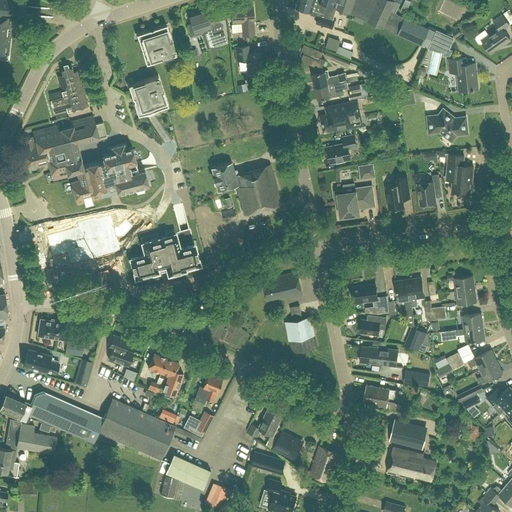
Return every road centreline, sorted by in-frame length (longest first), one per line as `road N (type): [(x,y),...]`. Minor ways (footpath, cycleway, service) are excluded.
road 1 (residential): [(352,416),(115,307),(17,301)]
road 2 (tertiary): [(318,249),(275,0)]
road 3 (residential): [(165,200),(168,169),(155,147),(113,126),(97,19)]
road 4 (tertiary): [(318,249),(511,224)]
road 5 (residential): [(322,271),(484,247)]
road 6 (tertiary): [(0,143),(41,63),(97,19)]
road 7 (residential): [(352,416),(322,271)]
